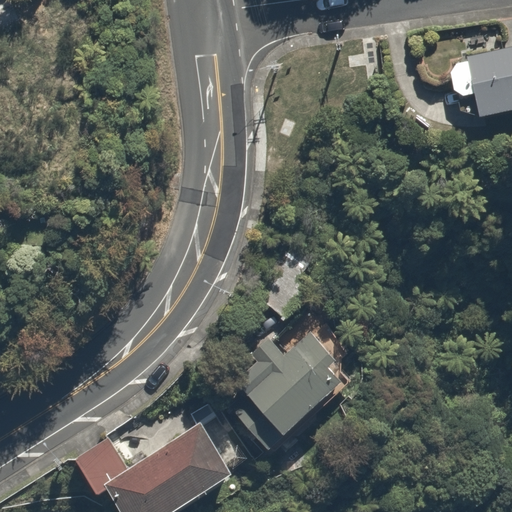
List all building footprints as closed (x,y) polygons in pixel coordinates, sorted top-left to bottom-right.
[(0,100),(22,90),(13,72),(39,60),(61,107),(97,90),(80,54),(107,41),(82,9),(71,13),(67,0),(58,0),(23,4),(0,12),(0,100)] [(511,48),(477,56),(477,62),(476,62),(474,63),(472,64),(470,65),(469,66),(467,67),(466,69),(465,70),(464,72),(463,74),(462,75),(462,77),(461,79),(461,81),(461,83),(462,85),(462,87),(463,89),(464,91),(465,92),(466,94),(467,95),(469,96),(470,98),(472,99),(474,99),(476,100),(477,100),(479,100),(481,101),(483,100),(485,100),(487,99),(489,99),(491,98),(495,121),(511,117),(511,48)] [(321,256),(293,239),(274,270),(285,277),(270,301),(303,321),(327,283),(311,273),(321,256)] [(271,354),(283,365),(241,413),(283,450),(300,432),(307,438),(342,398),(348,403),(365,384),(357,377),(363,370),(319,332),(300,353),(284,339),(271,354)] [(128,426),(80,460),(109,500),(124,490),(139,511),(199,511),(221,496),(227,503),(257,481),(213,421),(200,430),(194,422),(183,430),(173,418),(158,429),(152,420),(133,433),(128,426)]
